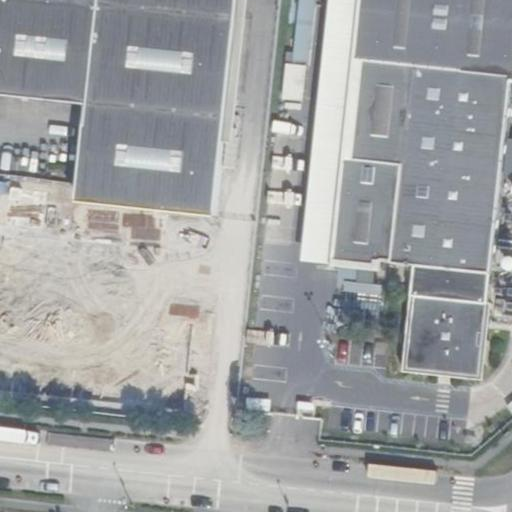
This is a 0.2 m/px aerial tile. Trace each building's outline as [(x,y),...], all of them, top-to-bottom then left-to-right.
[(74,202),(214,217),(237,0),(0,0),(0,93),(85,102),(74,202)] [(351,0),(322,268),(342,270),(350,195),(363,69),(370,0),(351,0)] [(395,266),(394,270),(425,274),(421,304),(414,376),(485,383),(495,281),(497,274),(511,126),(511,0),(370,0),(363,69),(350,195),(342,270),(379,275),(380,265),(395,266)] [(284,102),(305,103),(308,67),(287,65),(284,102)] [(425,274),(418,273),(407,382),(491,390),(499,313),(492,312),(485,383),(414,376),(421,304),(425,274)]
